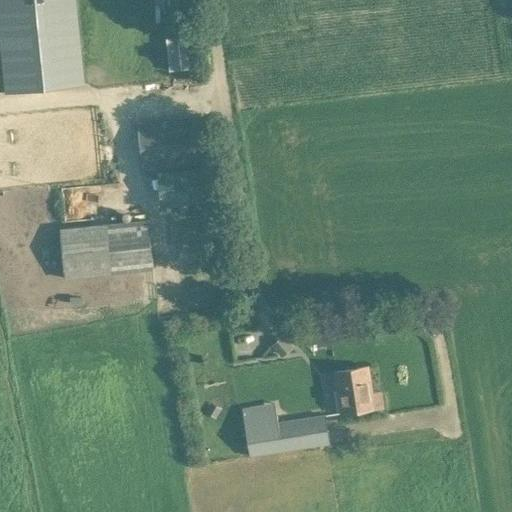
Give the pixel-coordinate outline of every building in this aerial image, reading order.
[(75,0),(0,0),(0,36),(6,91),(84,83),(75,0)] [(182,18),(159,20),(163,52),(186,49),(182,18)] [(204,117),(138,123),(143,174),(209,167),(204,117)] [(105,224),(109,254),(111,274),(153,269),(147,219),(105,224)] [(109,254),(105,224),(62,229),(64,259),(65,280),(111,274),(109,254)] [(244,326),(240,326),(239,319),(227,321),(228,328),(235,327),(236,341),(212,344),(214,363),(282,354),(280,344),(257,347),(255,334),(245,335),(244,326)] [(213,321),(203,323),(205,340),(216,338),(213,321)] [(341,413),(383,407),(381,396),(373,397),(368,366),(334,371),(341,413)] [(242,407),(250,456),(329,443),(325,415),(277,422),(275,403),(242,407)]
